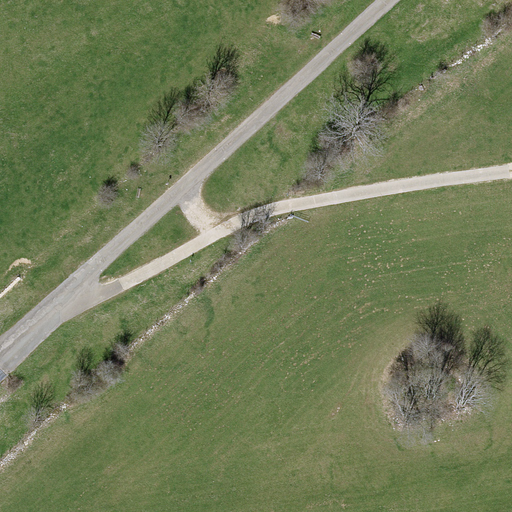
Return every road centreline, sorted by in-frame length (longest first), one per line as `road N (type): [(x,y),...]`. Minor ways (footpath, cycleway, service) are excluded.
road 1 (residential): [(0,355),(391,0)]
road 2 (track): [(55,303),(168,262),(258,212),(511,174)]
